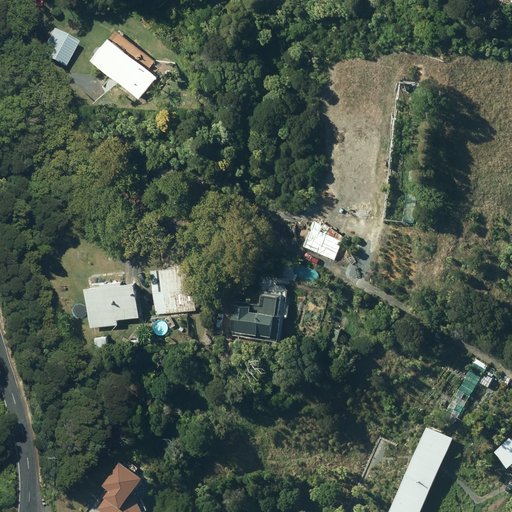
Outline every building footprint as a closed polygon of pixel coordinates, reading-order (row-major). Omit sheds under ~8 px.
[(63,66),(75,41),(52,30),(40,55),(63,66)] [(93,59),(141,98),(159,76),(110,37),(93,59)] [(385,218),(414,221),(431,64),(403,61),(385,218)] [(439,283),(511,297),(511,201),(466,192),(461,214),(452,223),(439,283)] [(315,220),(303,247),(334,260),(344,239),(315,220)] [(60,269),(74,278),(77,276),(76,256),(58,245),(41,255),(39,277),(56,269),(56,285),(59,286),(60,269)] [(151,270),(158,315),(198,309),(191,265),(151,270)] [(86,287),(91,328),(119,325),(119,319),(141,316),(137,280),(124,282),(123,279),(103,282),(103,285),(86,287)] [(237,330),(236,337),(277,341),(280,315),(279,315),(282,294),(262,292),(260,306),(257,306),(256,314),(249,313),(250,308),(237,306),(234,329),(237,330)] [(172,316),(174,338),(191,337),(189,314),(172,316)] [(159,325),(160,340),(173,339),(171,324),(159,325)] [(96,338),(97,349),(109,348),(108,337),(96,338)] [(377,464),(415,464),(457,442),(457,435),(498,417),(497,408),(511,381),(446,338),(433,358),(406,341),(390,365),(337,398),(377,464)] [(222,358),(232,359),(236,342),(225,341),(222,358)] [(100,511),(139,511),(133,499),(144,484),(121,468),(104,491),(111,496),(100,511)]
